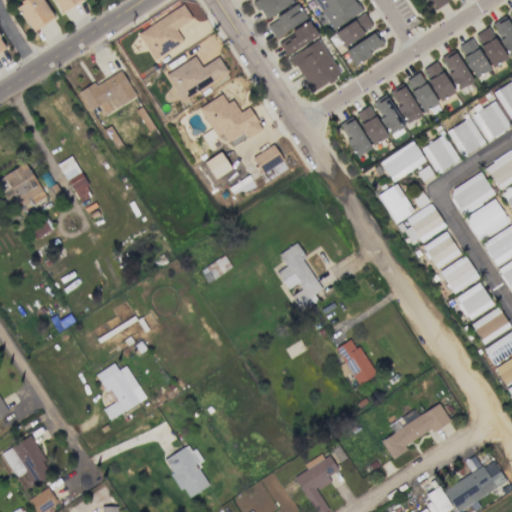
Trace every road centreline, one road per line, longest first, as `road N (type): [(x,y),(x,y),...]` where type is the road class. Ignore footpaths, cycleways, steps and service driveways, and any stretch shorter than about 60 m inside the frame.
road 1 (residential): [(215,0),(511,452)]
road 2 (residential): [(146,0),(0,96)]
road 3 (residential): [(490,421),(347,511)]
road 4 (residential): [(0,333),(83,464)]
